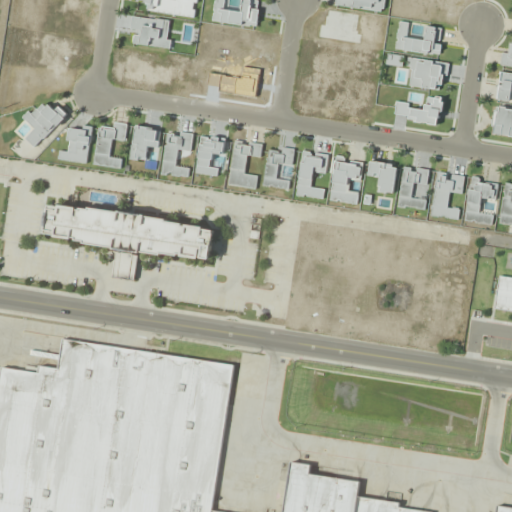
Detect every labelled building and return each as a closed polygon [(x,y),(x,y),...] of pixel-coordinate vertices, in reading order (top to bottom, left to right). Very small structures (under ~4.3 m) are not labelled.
[(172,22),(134,17),(131,44),(168,49),(172,22)] [(511,53),(504,53),(502,65),(511,66),(511,53)] [(498,100),(511,101),(511,74),(501,73),(498,100)] [(34,130),(25,138),(35,148),(65,119),(46,100),(25,120),(34,130)] [(494,134),(511,136),(511,109),(497,108),(494,134)] [(100,127),(94,165),(121,169),(123,159),(112,158),(114,140),(126,141),(128,125),(114,123),(113,129),(100,127)] [(147,161),(149,147),(157,148),(160,130),(136,126),(130,158),(147,161)] [(189,177),(190,168),(178,166),(180,151),(191,152),(194,135),(167,132),(161,173),(189,177)] [(222,153),(223,139),(201,138),(200,170),(211,171),(212,152),(222,153)] [(229,186),(256,189),(258,177),(248,175),(250,157),(261,158),(263,145),(235,141),(229,186)] [(264,186),(289,190),(290,181),(279,179),(281,164),(293,166),(295,150),(279,147),(279,153),(269,151),(264,186)] [(399,208),(425,211),(427,199),(415,198),(416,189),(428,190),(430,170),(403,167),(399,208)] [(485,199),(496,200),(498,183),(471,179),(465,222),(493,225),(494,215),(484,214),(485,199)] [(511,184),(505,183),(500,223),(511,225),(511,184)] [(211,259),(179,254),(163,252),(162,254),(141,252),(117,250),(112,246),(85,243),(74,238),(56,237),(56,234),(47,234),(50,206),(61,207),(61,205),(78,208),(78,210),(83,209),(91,208),(148,215),(168,219),(168,222),(184,223),(184,227),(188,227),(188,224),(205,227),(205,229),(214,231),(214,234),(215,233),(211,259)] [(511,278),(499,277),(494,308),(511,311),(511,278)] [(0,511),(0,367),(36,373),(37,366),(57,369),(61,339),(232,366),(209,511),(208,511),(0,511)] [(208,511),(209,511),(215,511),(281,511),(289,463),(309,466),(308,474),(358,482),(355,497),(398,503),(397,507),(425,511),(493,511),(494,505),(511,507),(511,511),(208,511)]
